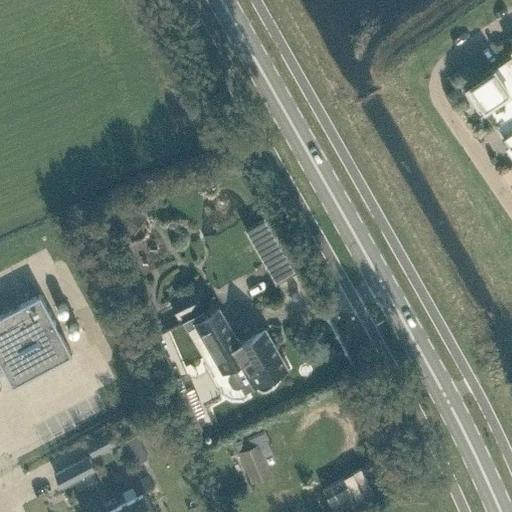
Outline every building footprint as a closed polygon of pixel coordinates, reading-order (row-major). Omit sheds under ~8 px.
[(511,69),(505,59),(491,68),(492,70),(464,88),(480,111),(485,107),(497,124),(511,113),(511,69)] [(511,113),(497,124),(510,142),(506,145),(511,154),(511,113)] [(225,162),(221,172),(233,176),(236,166),(225,162)] [(116,199),(108,212),(117,218),(125,205),(116,199)] [(127,204),(117,221),(134,232),(145,215),(127,204)] [(267,214),(244,227),(255,248),(279,235),(267,214)] [(289,253),(266,265),(276,283),(298,270),(289,253)] [(191,287),(169,298),(181,322),(193,316),(203,311),(191,287)] [(0,365),(2,364),(12,384),(72,352),(40,293),(0,314),(0,365)] [(274,380),(273,378),(271,375),(287,366),(265,328),(235,344),(231,337),(234,335),(219,308),(196,320),(193,316),(184,322),(187,328),(195,324),(222,371),(231,366),(232,369),(230,370),(228,373),(228,377),(232,384),(235,386),(239,386),(241,385),(244,390),(257,383),(259,386),(263,388),(266,388),(272,384),(274,380)] [(108,429),(85,441),(93,454),(115,443),(108,429)] [(137,433),(124,439),(136,463),(149,456),(137,433)] [(236,441),(225,446),(228,455),(239,450),(251,480),(272,471),(259,440),(239,448),(236,441)] [(88,454),(54,472),(62,486),(96,468),(88,454)] [(135,492),(114,503),(118,511),(153,511),(143,491),(153,486),(147,474),(130,482),(135,492)] [(231,511),(242,511),(234,493),(228,495),(231,502),(228,504),(231,511)] [(118,511),(114,503),(111,499),(105,502),(107,506),(95,511),(118,511)]
